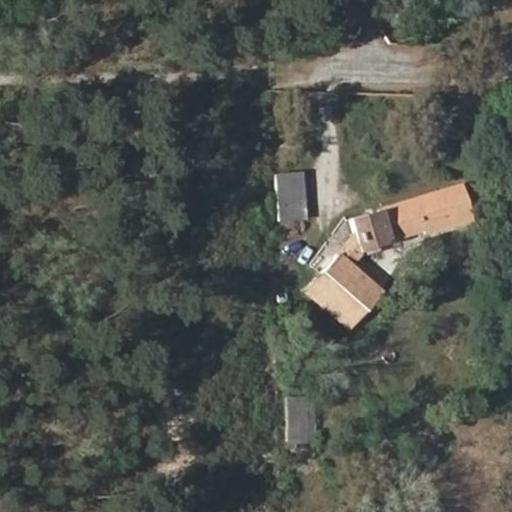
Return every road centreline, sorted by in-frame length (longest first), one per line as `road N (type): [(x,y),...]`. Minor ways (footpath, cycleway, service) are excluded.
road 1 (track): [(0,60),(299,73)]
road 2 (residential): [(299,73),(511,74)]
